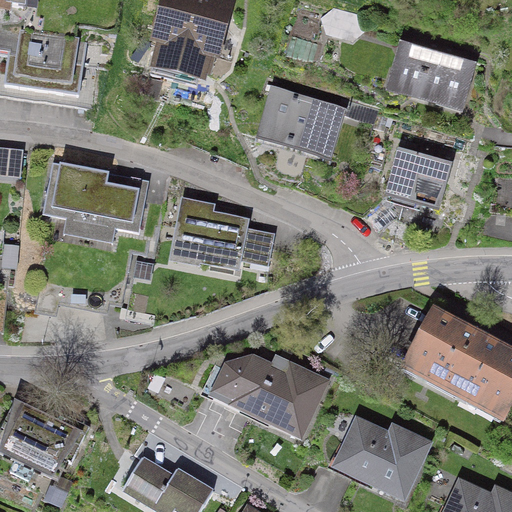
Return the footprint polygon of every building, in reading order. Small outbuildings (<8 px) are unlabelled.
[(169,0),(158,42),(165,44),(159,65),(199,76),(205,54),(212,56),(226,0),(169,0)] [(334,9),(322,19),(324,29),(357,38),(364,31),(359,16),(334,9)] [(0,97),(77,108),(83,68),(97,70),(98,66),(89,56),(84,55),(86,43),(0,31),(0,56),(8,58),(6,69),(0,67),(0,97)] [(404,71),(398,90),(439,102),(441,96),(460,102),(472,61),(407,41),(398,70),(404,71)] [(150,79),(144,98),(156,101),(161,82),(150,79)] [(279,87),(265,137),(325,155),(339,105),(279,87)] [(511,101),(504,101),(501,129),(505,133),(511,134),(511,101)] [(197,143),(209,115),(194,110),(183,137),(197,143)] [(197,143),(210,148),(221,121),(209,115),(197,143)] [(210,148),(250,165),(261,137),(221,121),(210,148)] [(0,144),(0,175),(20,177),(23,146),(0,144)] [(401,150),(389,193),(438,207),(449,164),(432,159),(433,153),(422,150),(419,156),(401,150)] [(321,161),(301,180),(315,194),(320,189),(335,175),(321,161)] [(139,235),(146,193),(114,187),(116,176),(52,164),(42,216),(139,235)] [(339,170),(335,175),(320,189),(331,201),(337,195),(351,182),(339,170)] [(351,182),(337,195),(349,209),(354,204),(369,189),(356,176),(351,182)] [(511,213),(511,178),(494,176),(490,211),(511,213)] [(354,204),(366,215),(385,196),(374,185),(369,189),(354,204)] [(208,218),(209,210),(185,206),(177,245),(199,249),(197,262),(235,269),(237,261),(266,267),(272,237),(242,231),(243,225),(208,218)] [(18,245),(3,244),(1,269),(16,270),(18,245)] [(56,304),(100,313),(103,300),(122,304),(128,275),(44,258),(34,313),(54,316),(56,304)] [(511,401),(511,355),(434,314),(407,366),(504,417),(511,401)] [(227,372),(218,391),(237,402),(273,419),(271,423),(298,436),(322,385),(278,364),(274,373),(255,364),(247,381),(227,372)] [(62,461),(71,466),(89,429),(54,412),(51,419),(27,407),(24,414),(15,410),(0,440),(0,453),(54,479),(62,461)] [(358,425),(340,464),(376,481),(374,484),(402,497),(425,446),(394,432),(391,440),(358,425)] [(201,511),(213,493),(176,471),(172,478),(142,459),(124,489),(156,508),(160,502),(175,511),(201,511)] [(461,487),(449,511),(511,511),(511,500),(497,494),(493,502),(461,487)]
